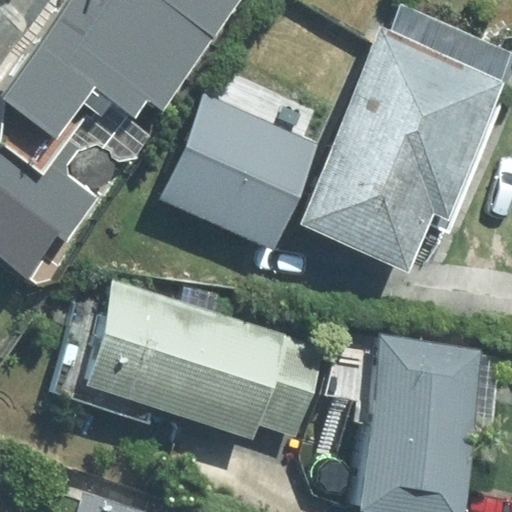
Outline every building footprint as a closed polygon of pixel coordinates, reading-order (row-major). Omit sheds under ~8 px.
[(71,0),(0,104),(0,128),(43,159),(70,119),(89,133),(98,120),(123,137),(138,116),(153,127),(240,0),(71,0)] [(288,246),(399,294),(425,232),(440,239),(503,92),(496,89),(507,64),(398,17),(386,44),(377,40),(288,246)] [(199,100),(185,95),(135,196),(250,253),(320,111),(219,61),(199,100)] [(0,212),(64,260),(98,213),(45,175),(34,191),(0,166),(0,212)] [(315,355),(109,292),(73,405),(248,459),(254,438),(286,447),(315,355)] [(372,356),(352,511),(459,511),(477,368),(372,356)]
